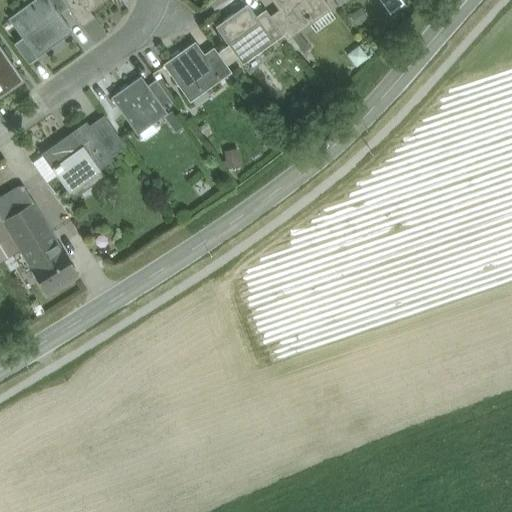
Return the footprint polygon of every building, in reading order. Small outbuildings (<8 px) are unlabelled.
[(44,0),(13,23),(23,36),(36,54),(37,53),(68,31),(56,14),(45,0),(44,0)] [(61,0),(45,0),(56,14),(66,7),(66,8),(67,7),(61,0)] [(87,11),(78,0),(61,0),(67,7),(79,23),(91,14),(88,10),(87,11)] [(101,0),(78,0),(87,11),(88,10),(101,0)] [(320,0),(272,0),(279,9),(292,27),(294,26),(305,18),(306,20),(309,18),(308,16),(324,5),(320,0)] [(245,6),(216,27),(226,41),(238,58),(266,38),(267,37),(254,19),(245,6)] [(292,27),(279,9),(269,17),(281,34),(281,35),(285,40),(297,31),(294,26),(292,27)] [(269,17),(265,11),(254,19),(267,37),(266,38),(270,43),(281,35),(281,34),(269,17)] [(36,54),(23,36),(13,43),(28,63),(38,55),(37,53),(36,54)] [(226,41),(214,50),(226,66),(238,58),(226,41)] [(193,43),(164,64),(186,95),(214,75),(215,74),(202,56),(193,43)] [(0,96),(24,80),(0,46),(0,96)] [(214,50),(213,49),(202,56),(215,74),(214,75),(218,80),(230,71),(226,66),(214,50)] [(145,86),(139,77),(112,97),(134,128),(161,109),(145,86)] [(171,102),(155,79),(145,86),(161,109),(171,102)] [(123,144),(102,115),(101,115),(104,119),(89,129),(107,155),(123,144)] [(85,127),(65,141),(64,139),(43,154),(69,190),(97,170),(94,165),(107,155),(89,129),(85,124),(84,125),(85,127)] [(0,199),(0,218),(1,220),(32,201),(23,186),(0,199)] [(60,248),(32,201),(1,220),(18,249),(29,266),(60,248)] [(1,220),(0,218),(0,259),(18,249),(1,220)] [(60,248),(29,266),(46,294),(77,276),(60,248)] [(0,322),(21,310),(0,275),(0,322)]
